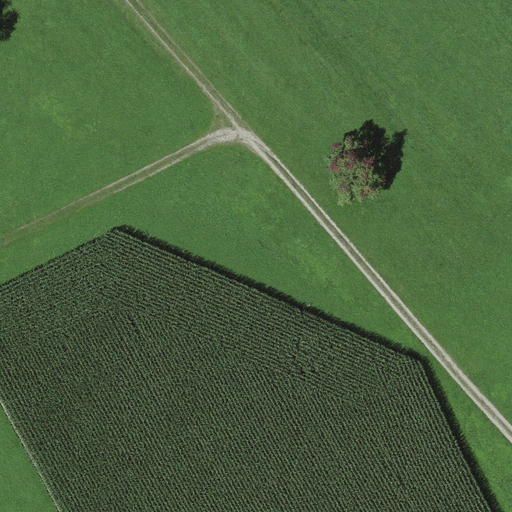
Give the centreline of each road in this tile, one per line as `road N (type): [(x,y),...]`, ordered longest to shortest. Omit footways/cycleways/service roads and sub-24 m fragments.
road 1 (track): [(135,0),(511,426)]
road 2 (track): [(242,124),(0,237)]
